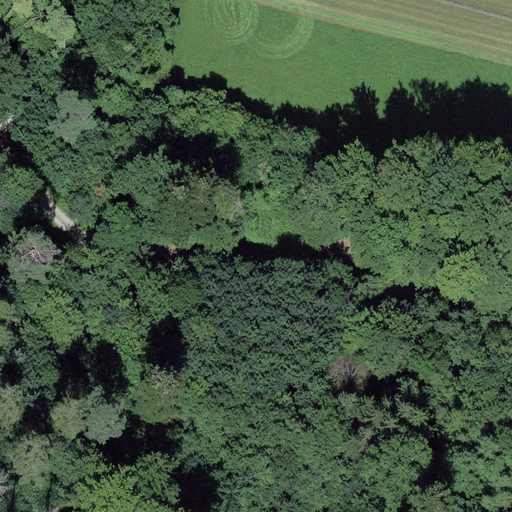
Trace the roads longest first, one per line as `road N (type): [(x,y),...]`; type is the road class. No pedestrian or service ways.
road 1 (track): [(0,252),(409,284),(511,314)]
road 2 (track): [(409,284),(407,385),(437,495),(458,511)]
road 3 (track): [(16,107),(20,151),(39,194),(68,226),(117,257)]
road 4 (track): [(56,0),(0,147)]
